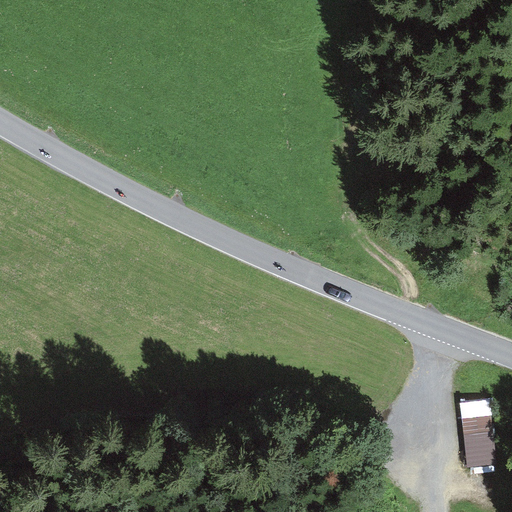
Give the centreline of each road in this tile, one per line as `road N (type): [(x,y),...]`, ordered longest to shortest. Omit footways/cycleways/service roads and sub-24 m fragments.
road 1 (tertiary): [(0,120),(198,228),(511,354)]
road 2 (track): [(444,328),(434,365),(440,511)]
